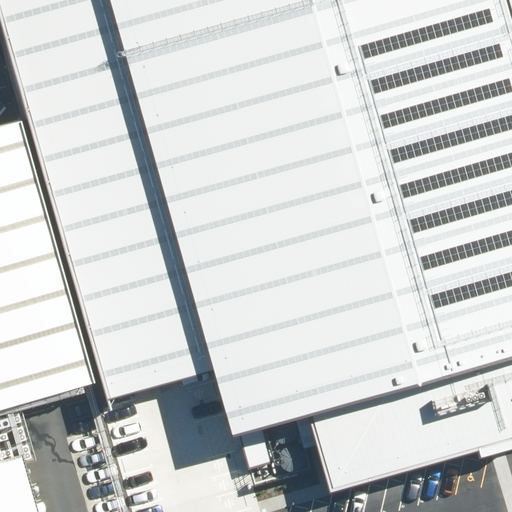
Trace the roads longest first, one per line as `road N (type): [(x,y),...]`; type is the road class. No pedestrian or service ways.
road 1 (unknown): [(83,0),(208,511)]
road 2 (unknown): [(329,483),(198,0)]
road 3 (unknown): [(457,481),(329,483)]
